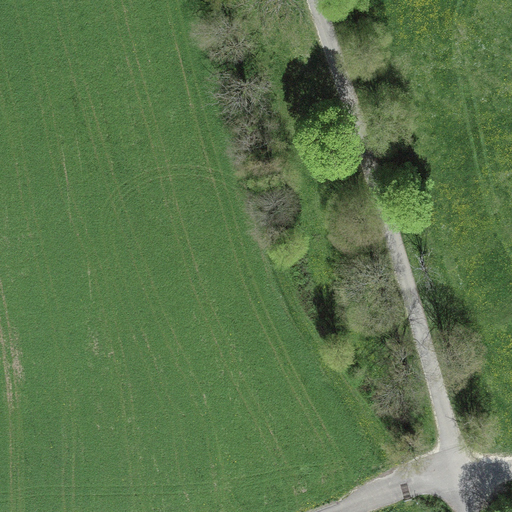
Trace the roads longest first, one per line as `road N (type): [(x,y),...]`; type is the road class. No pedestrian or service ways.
road 1 (residential): [(314,0),(419,315),(467,511)]
road 2 (motorway): [(511,377),(158,446),(0,462)]
road 3 (track): [(346,511),(511,472)]
